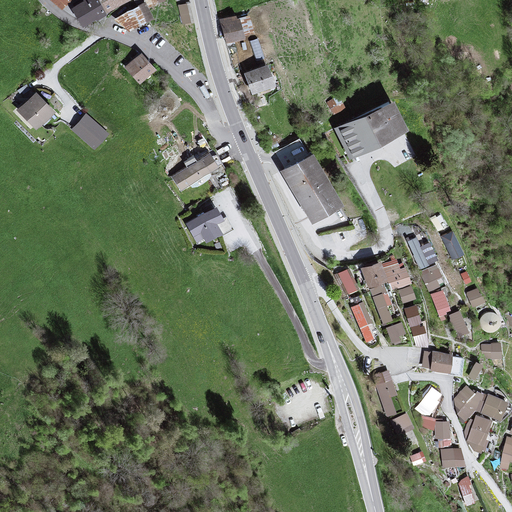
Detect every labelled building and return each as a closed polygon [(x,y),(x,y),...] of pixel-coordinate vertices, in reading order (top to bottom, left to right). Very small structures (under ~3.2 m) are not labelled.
[(66,0),(61,3),(72,22),(95,10),(89,0),(66,0)] [(92,0),(100,13),(122,0),(92,0)] [(138,0),(142,8),(160,0),(138,0)] [(186,0),(185,0),(178,2),(182,20),(191,18),(186,0)] [(138,4),(109,20),(125,34),(148,20),(138,4)] [(230,15),(212,20),(219,43),(237,38),(230,15)] [(135,54),(120,66),(134,84),(149,72),(135,54)] [(257,64),(236,72),(244,93),(265,85),(257,64)] [(26,93),(10,111),(30,130),(47,112),(26,93)] [(377,99),(325,128),(343,158),(394,129),(377,99)] [(103,134),(81,116),(68,131),(91,149),(103,134)] [(296,153),(268,169),(298,221),(326,204),(296,153)] [(200,154),(166,177),(175,191),(210,168),(200,154)] [(205,207),(178,222),(191,246),(212,235),(206,224),(213,220),(205,207)] [(435,214),(426,219),(434,233),(443,228),(435,214)] [(447,241),(441,245),(451,260),(456,256),(447,241)] [(416,253),(405,260),(414,274),(425,266),(416,253)] [(371,262),(353,269),(361,288),(379,281),(371,262)] [(396,264),(380,270),(388,290),(404,284),(396,264)] [(344,270),(335,273),(344,295),(353,292),(344,270)] [(429,270),(418,276),(426,292),(437,287),(429,270)] [(461,272),(456,275),(461,285),(466,282),(461,272)] [(378,285),(366,290),(379,323),(387,320),(378,296),(382,295),(378,285)] [(405,287),(394,291),(398,304),(409,300),(405,287)] [(472,290),(462,294),(468,307),(478,303),(472,290)] [(439,299),(429,303),(436,318),(445,314),(439,299)] [(359,303),(346,308),(360,343),(372,338),(359,303)] [(410,305),(398,309),(404,327),(416,323),(410,305)] [(483,309),(472,313),(479,331),(490,326),(483,309)] [(452,313),(443,317),(452,337),(461,333),(452,313)] [(394,322),(379,328),(386,346),(396,342),(393,335),(398,333),(394,322)] [(416,328),(404,331),(410,348),(421,345),(416,328)] [(493,344),(476,345),(477,361),(495,360),(493,344)] [(441,353),(425,351),(422,370),(438,373),(441,353)] [(387,379),(373,383),(383,415),(391,413),(387,397),(392,396),(387,379)] [(423,396),(414,407),(424,415),(434,404),(431,402),(436,395),(426,387),(420,393),(423,396)] [(458,389),(448,399),(458,408),(468,398),(458,389)] [(498,400),(480,394),(473,413),(492,419),(498,400)] [(399,413),(386,420),(395,435),(408,427),(399,413)] [(484,421),(469,416),(462,440),(467,451),(474,453),(484,421)] [(444,420),(431,421),(432,438),(445,437),(444,420)] [(511,446),(511,439),(502,437),(495,453),(495,469),(505,471),(511,446)] [(454,446),(436,449),(439,467),(457,465),(454,446)] [(415,453),(405,456),(409,467),(418,463),(415,453)] [(462,492),(473,488),(467,473),(457,477),(462,492)]
